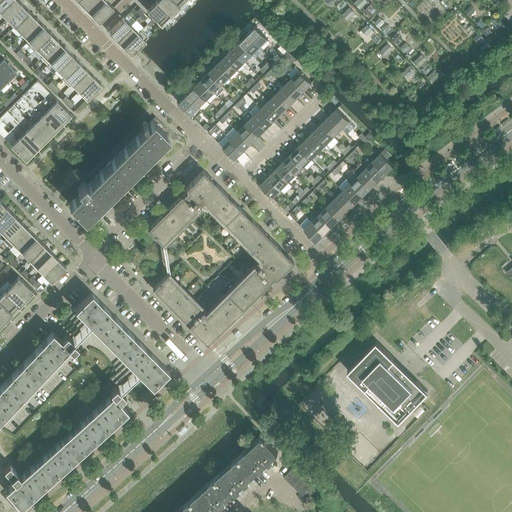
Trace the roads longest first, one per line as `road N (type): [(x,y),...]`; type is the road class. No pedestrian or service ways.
road 1 (residential): [(205,375),(95,255)]
road 2 (residential): [(95,255),(202,142)]
road 3 (residential): [(202,142),(97,36)]
road 4 (residential): [(0,356),(95,255)]
road 5 (residential): [(95,255),(0,160)]
